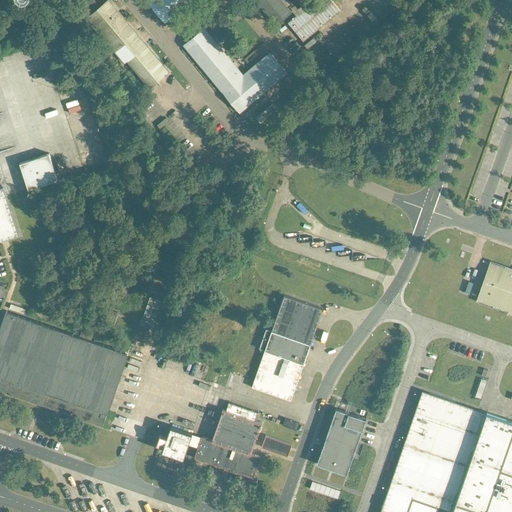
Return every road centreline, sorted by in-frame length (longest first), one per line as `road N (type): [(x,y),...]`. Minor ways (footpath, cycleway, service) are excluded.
road 1 (unclassified): [(426,214),(243,137),(136,0)]
road 2 (unclassified): [(426,214),(400,281),(335,374),(283,511)]
road 3 (unclassified): [(501,0),(426,214)]
road 4 (unclassified): [(211,511),(4,440)]
